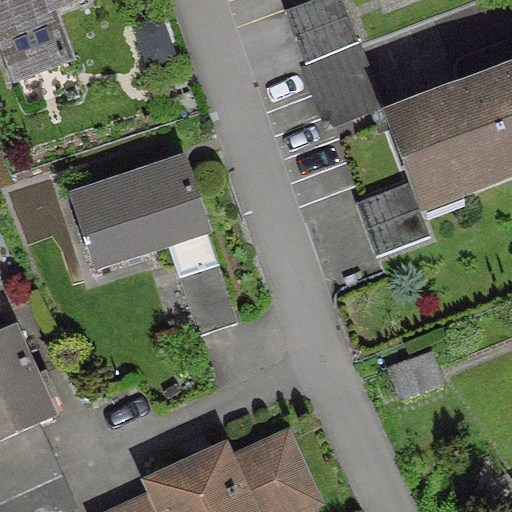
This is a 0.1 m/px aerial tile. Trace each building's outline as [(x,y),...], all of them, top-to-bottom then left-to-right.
[(0,0),(0,52),(10,80),(64,61),(46,12),(79,0),(0,0)] [(314,0),(279,14),(300,67),(353,47),(334,0),(314,0)] [(300,67),(296,69),(320,131),(377,109),(353,47),(300,67)] [(511,79),(383,129),(415,211),(511,173),(511,79)] [(67,201),(91,272),(163,248),(174,281),(212,269),(177,164),(67,201)] [(424,240),(404,186),(350,206),(371,260),(424,240)] [(193,338),(231,326),(212,269),(174,281),(193,338)] [(0,504),(51,481),(28,429),(46,421),(8,335),(0,338),(0,504)] [(437,386),(426,357),(383,373),(394,403),(437,386)] [(287,511),(306,504),(279,444),(219,471),(215,462),(151,491),(156,500),(130,511),(287,511)] [(0,511),(64,511),(51,481),(0,504),(0,511)]
